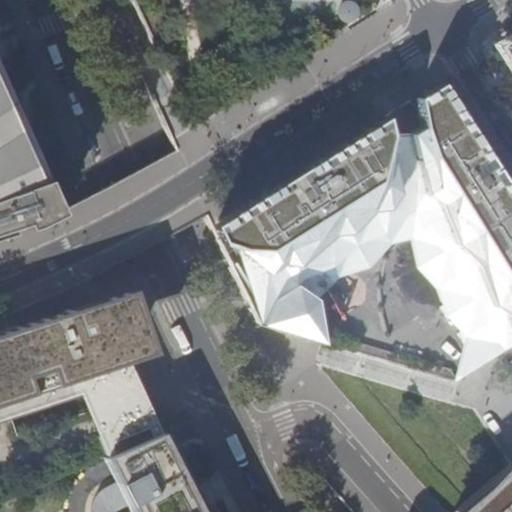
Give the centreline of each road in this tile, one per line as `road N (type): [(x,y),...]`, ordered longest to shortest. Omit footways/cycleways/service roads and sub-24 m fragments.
road 1 (residential): [(0,278),(189,181),(439,29)]
road 2 (residential): [(44,0),(252,437)]
road 3 (residential): [(252,437),(300,419),(324,426),(400,511)]
road 4 (residential): [(511,138),(439,29)]
